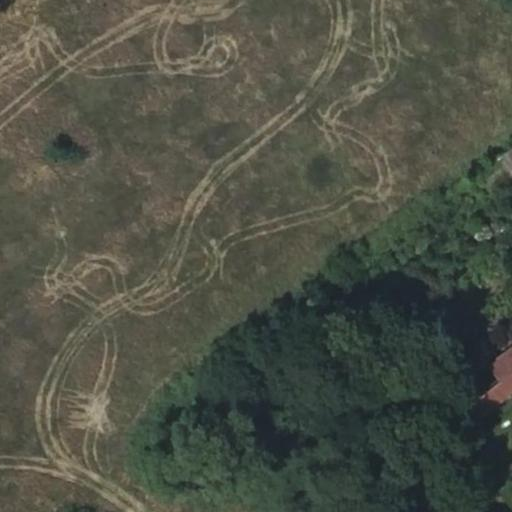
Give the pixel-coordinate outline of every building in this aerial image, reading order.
[(511,143),(502,152),(511,164),(511,143)] [(497,381),(511,369),(511,347),(487,367),(497,381)] [(465,406),(474,416),(511,387),(511,369),(497,381),(465,406)] [(424,455),(474,416),(465,406),(460,409),(416,444),(424,455)] [(499,447),(487,433),(476,442),(488,456),(499,447)] [(392,463),(401,456),(398,452),(389,459),(392,463)]
